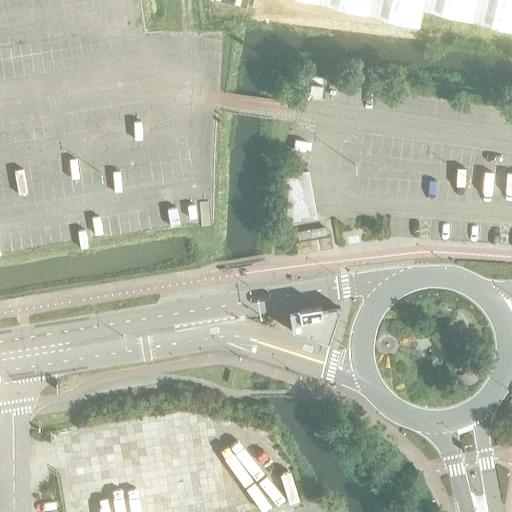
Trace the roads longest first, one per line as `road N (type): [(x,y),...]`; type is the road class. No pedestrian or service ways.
road 1 (unclassified): [(353,287),(0,340)]
road 2 (unclassified): [(0,371),(203,341),(341,370)]
